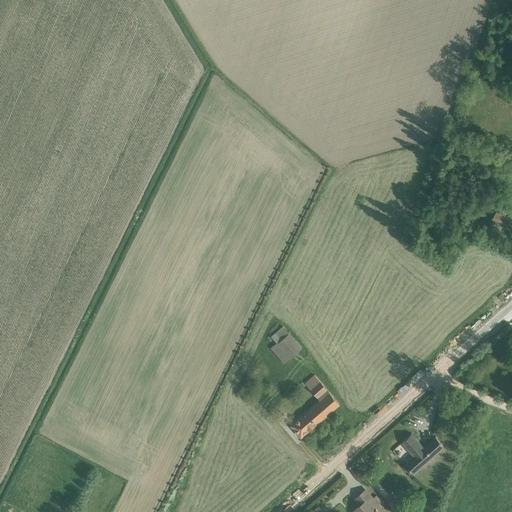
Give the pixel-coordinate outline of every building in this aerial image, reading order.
[(496,211),(491,219),(505,228),(511,220),(505,216),(507,213),(500,209),(498,212),(496,211)] [(277,342),(289,331),(283,325),(271,335),(277,342)] [(289,331),(277,342),(271,347),(284,363),(303,347),(289,331)] [(320,399),(291,424),(301,436),(339,403),(314,374),(305,382),(320,399)] [(412,433),(402,441),(414,454),(405,462),(407,465),(404,467),(409,473),(412,471),(414,473),(444,446),(436,436),(424,446),(412,433)] [(360,503),(350,511),(385,511),(366,490),(356,498),(360,503)] [(392,494),(386,499),(390,503),(389,504),(395,511),(408,511),(396,497),(392,494)]
